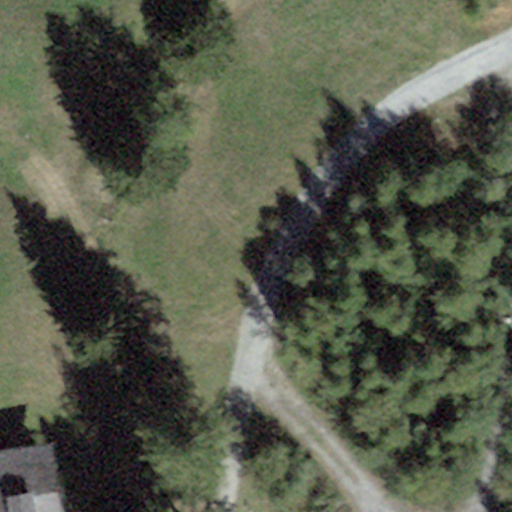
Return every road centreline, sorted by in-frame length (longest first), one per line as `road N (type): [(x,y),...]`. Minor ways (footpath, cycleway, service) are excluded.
road 1 (track): [(223,511),(282,219),(370,106)]
road 2 (residential): [(370,106),(511,32)]
